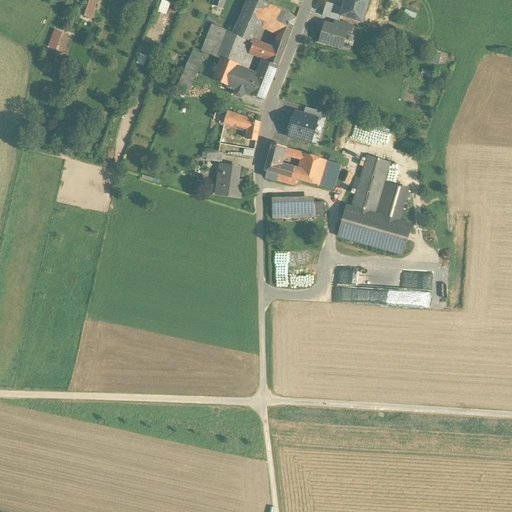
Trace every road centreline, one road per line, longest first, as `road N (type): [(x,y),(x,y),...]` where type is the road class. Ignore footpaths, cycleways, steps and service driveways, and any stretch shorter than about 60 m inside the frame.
road 1 (track): [(275,511),(258,230)]
road 2 (track): [(0,395),(263,401)]
road 3 (track): [(511,416),(263,401)]
road 4 (track): [(0,236),(37,61),(59,0)]
road 5 (residential): [(258,230),(267,115),(310,0)]
